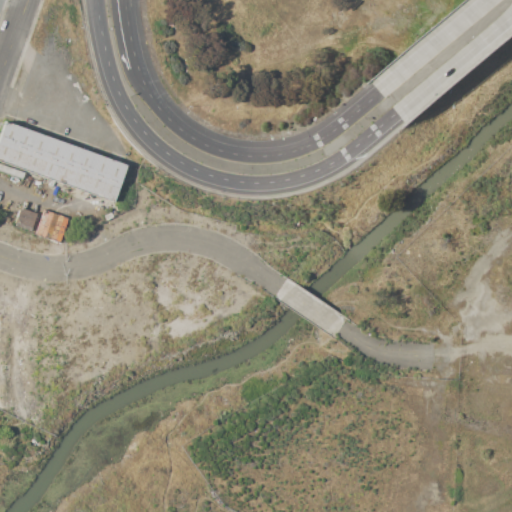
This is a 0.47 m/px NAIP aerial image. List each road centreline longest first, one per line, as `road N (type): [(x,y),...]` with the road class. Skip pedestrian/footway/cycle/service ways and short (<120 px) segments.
road 1 (residential): [(0,65),(9,260),(64,268),(149,240),(185,239),(220,250),(278,288)]
road 2 (tertiary): [(94,0),(106,64),(132,121),(193,170),(255,183),(301,176),(344,155),(396,112)]
road 3 (tertiary): [(379,92),(307,145),(248,156),(178,130),(136,68)]
road 4 (tertiary): [(396,112),(511,15)]
road 5 (tertiary): [(489,0),(379,92)]
